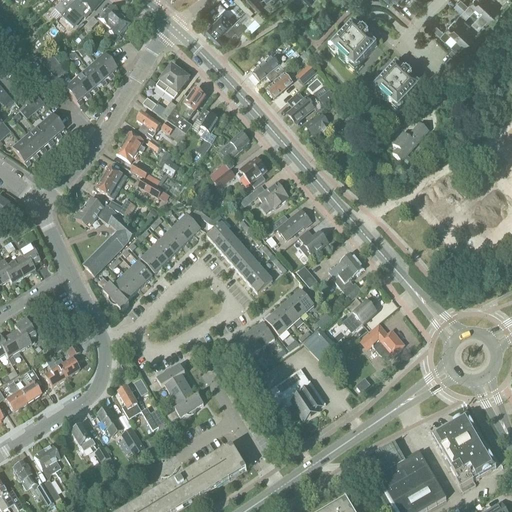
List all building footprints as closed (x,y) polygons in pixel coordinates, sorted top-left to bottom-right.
[(60,18),(53,24),(52,25),(59,34),(68,24),(72,29),(76,25),(77,26),(83,19),(85,20),(103,1),(101,0),(84,0),(79,6),(76,2),(75,3),(74,4),(60,18)] [(75,3),(72,1),(72,0),(57,0),(61,3),(61,4),(54,12),(60,17),(60,18),(74,4),(75,3)] [(243,0),(242,1),(241,0),(234,0),(238,4),(238,5),(245,12),(249,9),(244,4),(246,3),(243,0)] [(248,0),(258,10),(264,5),(258,0),(266,0),(267,0),(248,0)] [(475,8),(481,14),(476,20),(482,26),(494,12),(480,0),(472,0),(464,9),(470,14),(475,8)] [(505,0),(480,0),(494,12),(505,0)] [(241,17),(245,12),(238,5),(237,5),(234,9),(241,17)] [(107,30),(119,16),(110,8),(98,22),(107,30)] [(335,8),(327,15),(330,19),(338,12),(335,8)] [(245,12),(241,17),(238,20),(233,25),(227,31),(226,30),(221,34),(223,36),(216,43),(220,47),(235,32),(237,34),(239,35),(241,33),(247,27),(252,31),(260,24),(261,23),(264,20),(258,12),(253,17),(250,15),(253,13),(249,9),(245,12)] [(452,22),(470,39),(482,26),(476,20),(470,26),(464,21),(470,14),(464,9),(452,22)] [(233,25),(222,14),(222,15),(212,24),(211,24),(204,31),(216,43),(223,36),(221,34),(226,30),(227,31),(233,25)] [(120,17),(119,16),(107,30),(102,37),(106,40),(108,38),(116,45),(120,40),(118,38),(129,26),(119,17),(120,17)] [(88,34),(97,24),(92,19),(83,29),(88,34)] [(470,39),(452,22),(440,36),(457,52),(470,39)] [(360,65),(377,47),(368,39),(371,35),(365,29),(362,33),(353,25),(336,42),(333,39),(327,46),(328,52),(334,58),(337,55),(339,57),(338,58),(344,64),(345,63),(348,65),(345,68),(351,74),(357,73),(363,67),(360,65)] [(122,38),(125,43),(129,41),(131,40),(128,34),(122,38)] [(60,46),(56,40),(48,46),(53,52),(60,46)] [(15,47),(19,51),(25,45),(22,42),(15,47)] [(363,67),(357,73),(365,81),(371,86),(377,80),(380,83),(396,65),(387,57),(377,47),(360,65),(363,67)] [(95,64),(108,78),(110,82),(114,78),(111,75),(115,71),(110,65),(115,60),(105,49),(101,53),(104,57),(95,64)] [(459,56),(452,49),(449,52),(456,59),(459,56)] [(43,66),(53,58),(52,57),(38,59),(37,60),(43,66)] [(265,64),(261,67),(262,69),(252,77),(259,84),(265,79),(270,84),(271,83),(296,61),(293,57),(284,65),(283,63),(279,67),(273,59),(266,65),(265,64)] [(57,63),(53,58),(43,66),(48,71),(57,63)] [(61,68),(57,63),(48,71),(52,76),(61,68)] [(95,64),(88,71),(100,85),(103,88),(106,86),(104,81),(108,78),(95,64)] [(405,73),(396,65),(380,83),(377,80),(371,86),(371,92),(377,98),(380,95),(383,97),(381,99),(387,104),(389,103),(391,105),(388,108),(395,114),(401,114),(407,108),(404,105),(420,87),(411,79),(415,75),(409,69),(405,73)] [(295,78),(302,86),(315,74),(308,66),(295,78)] [(165,94),(181,72),(177,69),(176,71),(172,67),(164,78),(163,77),(159,82),(161,82),(156,88),(165,94)] [(65,72),(61,68),(52,76),(56,80),(65,72)] [(100,85),(88,71),(80,77),(92,91),(95,95),(98,92),(96,88),(100,85)] [(186,76),(181,72),(165,94),(174,101),(190,80),(185,77),(186,76)] [(274,102),(293,85),(285,76),(284,75),(272,86),(269,89),(265,92),(266,93),(274,102)] [(80,77),(72,84),(84,98),(87,102),(91,99),(88,95),(92,91),(80,77)] [(84,98),(72,84),(64,90),(79,109),(83,106),(80,102),(84,98)] [(190,118),(204,100),(205,98),(196,91),(188,101),(184,98),(176,109),(166,123),(185,136),(192,127),(186,123),(190,118)] [(296,125),(313,110),(319,105),(323,110),(323,111),(337,101),(336,100),(330,92),(321,99),(316,102),(315,100),(310,104),(306,100),(303,104),(296,96),(287,104),(293,112),(288,116),(296,125)] [(37,99),(25,109),(29,113),(34,108),(37,112),(44,106),(37,99)] [(10,100),(6,103),(10,108),(14,105),(10,100)] [(146,101),(142,107),(151,113),(155,107),(146,101)] [(330,106),(343,122),(349,117),(337,101),(330,106)] [(6,103),(2,106),(7,111),(10,108),(6,103)] [(166,123),(176,109),(170,105),(161,116),(160,119),(166,123)] [(34,108),(29,113),(32,117),(37,112),(34,108)] [(197,122),(191,130),(197,134),(200,129),(205,133),(201,140),(204,142),(200,147),(198,146),(194,153),(203,159),(212,147),(211,147),(216,139),(211,135),(214,130),(213,130),(218,122),(208,116),(203,112),(197,122)] [(142,114),(136,123),(143,127),(139,133),(146,138),(148,136),(153,139),(161,127),(142,114)] [(17,116),(12,120),(16,124),(21,119),(17,116)] [(332,130),(322,116),(306,128),(313,139),(323,131),(326,134),(332,130)] [(51,117),(43,124),(55,139),(58,142),(62,139),(59,136),(63,132),(51,117)] [(185,136),(166,123),(163,128),(161,131),(180,144),(185,136)] [(55,139),(43,124),(35,131),(47,146),(50,149),(54,146),(51,142),(55,139)] [(407,158),(429,133),(420,125),(408,139),(403,135),(393,147),(397,151),(392,156),(402,164),(404,167),(410,160),(407,158)] [(7,129),(0,134),(0,142),(11,134),(7,129)] [(35,131),(27,138),(39,152),(42,156),(46,152),(43,149),(47,146),(35,131)] [(373,141),(367,133),(360,138),(367,147),(373,141)] [(241,134),(222,152),(219,155),(226,163),(229,160),(231,161),(242,151),(241,150),(249,143),(241,134)] [(129,135),(123,146),(136,154),(137,153),(139,154),(143,148),(141,147),(143,144),(129,135)] [(27,138),(19,144),(31,159),(34,162),(38,159),(35,156),(39,152),(27,138)] [(150,142),(147,146),(146,147),(156,154),(157,154),(160,149),(150,142)] [(31,159),(19,144),(11,151),(27,169),(30,166),(27,163),(31,159)] [(123,146),(116,157),(130,165),(133,160),(136,155),(136,154),(123,146)] [(240,173),(236,177),(240,181),(244,178),(254,191),(265,182),(262,178),(267,174),(266,173),(256,161),(248,167),(248,166),(240,173)] [(169,162),(161,173),(172,180),(179,169),(173,164),(169,162)] [(230,171),(226,166),(225,165),(210,177),(214,183),(229,171),(230,171)] [(142,181),(145,182),(149,174),(135,166),(130,173),(142,181)] [(109,169),(103,180),(121,191),(127,180),(109,169)] [(229,171),(214,183),(219,189),(235,178),(229,171)] [(103,180),(96,191),(114,202),(121,191),(103,180)] [(163,193),(145,182),(142,181),(137,189),(158,201),(163,193)] [(265,193),(257,199),(258,200),(262,205),(259,207),(266,216),(272,211),(273,210),(275,212),(289,202),(287,200),(289,199),(287,196),(277,184),(265,193)] [(253,194),(236,207),(241,215),(246,212),(245,211),(244,210),(245,209),(257,200),(256,198),(253,194)] [(0,220),(9,207),(0,200),(0,220)] [(79,213),(74,220),(86,229),(90,223),(91,222),(96,222),(98,220),(109,228),(110,228),(116,233),(116,234),(83,267),(94,279),(137,236),(117,218),(112,212),(105,206),(103,209),(91,201),(81,213),(80,213),(79,213)] [(112,203),(109,208),(123,217),(131,206),(126,203),(122,209),(112,203)] [(158,216),(152,212),(147,219),(152,223),(155,220),(158,216)] [(311,225),(301,212),(277,232),(286,243),(303,229),(304,231),(311,225)] [(199,229),(202,226),(197,221),(194,224),(187,217),(180,224),(194,238),(201,232),(199,229)] [(217,219),(213,223),(207,219),(204,222),(213,229),(219,222),(217,219)] [(194,238),(180,224),(173,230),(187,245),(194,238)] [(213,245),(228,232),(222,225),(207,238),(213,245)] [(274,233),(270,229),(261,236),(260,237),(263,242),(274,233)] [(187,245),(173,230),(167,236),(181,251),(187,245)] [(228,232),(213,245),(218,251),(233,238),(228,232)] [(308,233),(299,240),(292,246),(295,249),(301,243),(304,247),(299,250),(308,261),(328,245),(319,234),(313,239),(308,233)] [(181,251),(167,236),(160,243),(174,257),(181,251)] [(233,238),(218,251),(224,258),(239,244),(233,238)] [(271,239),(266,244),(271,250),(277,246),(271,239)] [(160,243),(154,249),(168,263),(174,257),(160,243)] [(239,244),(224,258),(229,264),(245,251),(239,244)] [(30,248),(18,256),(20,260),(21,260),(24,266),(28,263),(32,269),(40,264),(33,254),(37,252),(34,247),(30,249),(30,248)] [(154,249),(147,255),(161,270),(168,263),(154,249)] [(245,251),(229,264),(235,270),(250,257),(245,251)] [(161,270),(147,255),(140,262),(154,276),(161,270)] [(352,256),(328,274),(334,282),(358,263),(352,256)] [(256,263),(250,257),(235,270),(240,277),(256,263)] [(20,260),(13,264),(23,281),(35,273),(32,269),(28,263),(24,266),(21,260),(20,260)] [(256,263),(240,277),(246,283),(261,270),(256,263)] [(358,263),(334,282),(335,283),(350,302),(361,293),(355,286),(353,287),(351,285),(352,284),(350,282),(364,271),(358,263)] [(3,264),(0,266),(0,285),(1,288),(9,283),(5,277),(9,275),(6,269),(3,264)] [(9,275),(5,277),(9,283),(11,288),(23,281),(13,264),(10,267),(6,269),(9,275)] [(132,270),(146,285),(152,278),(138,264),(132,270)] [(277,268),(280,273),(283,276),(286,273),(284,270),(280,265),(277,268)] [(296,274),(310,289),(317,283),(304,267),(296,274)] [(146,285),(132,270),(125,277),(139,291),(146,285)] [(261,270),(246,283),(252,289),(267,276),(261,270)] [(267,276),(252,289),(257,296),(273,283),(267,276)] [(139,291),(125,277),(119,283),(133,297),(139,291)] [(126,303),(112,289),(110,287),(103,280),(98,285),(104,292),(103,293),(108,299),(108,302),(110,305),(113,307),(117,308),(122,313),(129,306),(126,304),(126,303)] [(133,297),(119,283),(112,289),(126,303),(133,297)] [(311,289),(308,292),(313,299),(317,296),(311,289)] [(293,299),(307,314),(314,308),(301,292),(293,299)] [(307,314),(293,299),(287,305),(300,320),(307,314)] [(362,326),(363,326),(376,315),(366,304),(354,314),(354,315),(347,322),(356,332),(362,326)] [(287,305),(280,311),(293,326),(300,320),(287,305)] [(293,326),(280,311),(273,317),(287,332),(293,326)] [(317,324),(316,325),(321,331),(332,321),(327,315),(321,321),(317,324)] [(287,332),(273,317),(266,323),(279,339),(287,332)] [(26,322),(14,329),(17,334),(21,339),(24,337),(28,343),(31,347),(35,345),(32,341),(36,338),(26,322)] [(255,331),(266,348),(275,342),(263,325),(255,331)] [(316,325),(312,329),(317,335),(321,331),(316,325)] [(379,327),(364,339),(373,349),(381,358),(382,358),(386,363),(405,348),(392,333),(387,337),(379,327)] [(266,348),(255,331),(248,336),(259,353),(266,348)] [(17,334),(9,338),(19,355),(31,347),(28,343),(24,337),(21,339),(17,334)] [(341,360),(317,335),(304,347),(327,372),(341,360)] [(248,336),(240,341),(251,358),(259,353),(248,336)] [(5,349),(1,351),(5,357),(4,357),(7,362),(8,362),(12,368),(15,366),(12,361),(10,362),(9,361),(11,360),(19,355),(9,338),(9,339),(2,343),(5,349)] [(251,358),(240,341),(232,347),(243,363),(251,358)] [(66,354),(70,360),(80,353),(76,347),(66,354)] [(52,359),(50,355),(42,360),(45,364),(52,359)] [(44,379),(51,390),(64,381),(54,365),(51,360),(46,364),(52,373),(44,379)] [(54,365),(64,381),(78,373),(71,361),(63,366),(60,361),(54,365)] [(165,389),(182,379),(182,378),(185,376),(180,368),(173,372),(170,371),(167,372),(164,375),(163,378),(156,382),(158,384),(149,388),(153,395),(161,390),(162,390),(165,388),(165,389)] [(262,374),(261,373),(259,369),(254,372),(246,377),(250,383),(262,374)] [(28,384),(30,387),(19,394),(26,406),(40,397),(33,385),(38,382),(32,372),(27,375),(31,382),(28,384)] [(291,407),(303,424),(320,412),(319,411),(325,407),(325,406),(324,406),(310,384),(309,383),(309,384),(300,372),(266,395),(279,415),(291,407)] [(7,378),(10,382),(17,377),(15,373),(7,377),(7,378)] [(195,401),(182,379),(165,389),(178,411),(175,413),(167,418),(171,424),(179,419),(180,421),(187,417),(190,418),(193,417),(196,414),(197,411),(204,407),(199,399),(195,401)] [(149,395),(141,382),(134,386),(142,399),(149,395)] [(13,414),(26,406),(19,394),(16,390),(13,385),(7,388),(9,392),(8,394),(9,396),(11,396),(12,396),(13,398),(6,403),(13,414)] [(127,390),(118,396),(125,408),(122,410),(129,422),(142,414),(127,390)] [(112,441),(124,434),(114,419),(113,420),(108,412),(97,418),(98,419),(96,420),(99,424),(100,423),(112,441)] [(151,416),(145,420),(153,433),(159,430),(151,416)] [(496,469),(466,418),(432,437),(442,455),(456,479),(458,483),(456,484),(460,491),(463,495),(476,487),(473,483),(474,483),(473,482),(491,472),(496,469)] [(71,434),(83,453),(95,446),(87,433),(86,434),(82,428),(71,434)] [(132,430),(121,437),(134,459),(146,452),(132,430)] [(42,454),(55,474),(60,471),(56,464),(59,462),(51,448),(42,454)] [(114,466),(110,460),(104,449),(95,454),(101,465),(103,464),(106,471),(114,466)] [(170,491),(134,511),(179,511),(246,472),(234,452),(181,484),(177,478),(167,484),(170,491)] [(48,483),(49,483),(50,483),(50,479),(50,478),(50,477),(55,474),(42,454),(33,459),(41,472),(48,483)] [(385,475),(371,484),(387,511),(426,511),(446,501),(420,456),(386,476),(385,475)] [(32,477),(23,463),(12,471),(13,473),(13,474),(14,476),(15,476),(17,479),(17,480),(18,483),(20,483),(21,484),(24,482),(29,490),(35,486),(30,478),(32,477)] [(62,475),(57,478),(61,484),(65,481),(62,475)] [(23,511),(22,510),(23,509),(12,492),(8,495),(0,482),(0,496),(8,509),(14,505),(19,511),(18,511),(23,511)] [(44,486),(55,504),(58,509),(63,506),(49,483),(44,486)] [(43,486),(38,489),(36,490),(47,509),(55,504),(44,486),(43,487),(43,486)] [(351,511),(352,511),(348,506),(346,502),(345,502),(347,505),(335,511),(351,511)]
